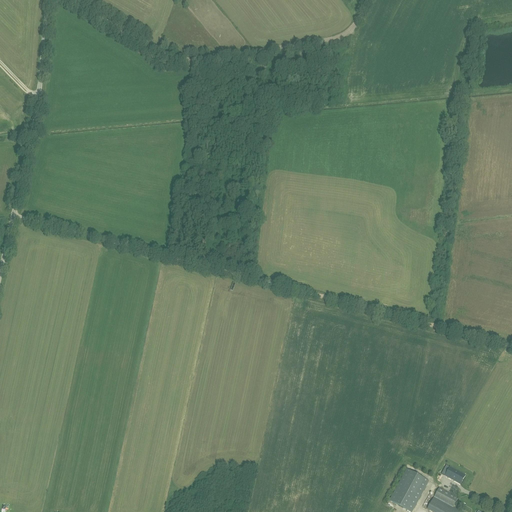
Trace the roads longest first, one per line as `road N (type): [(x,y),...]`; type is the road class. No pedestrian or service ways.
road 1 (track): [(511,345),(13,215)]
road 2 (track): [(367,0),(339,36),(197,60),(165,53),(68,0)]
road 3 (unclassified): [(0,274),(36,111),(47,0)]
